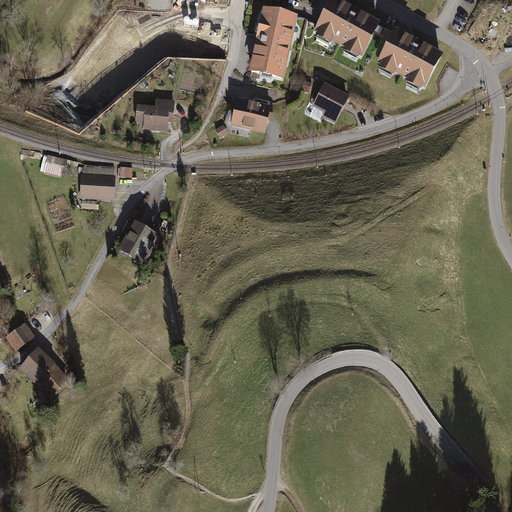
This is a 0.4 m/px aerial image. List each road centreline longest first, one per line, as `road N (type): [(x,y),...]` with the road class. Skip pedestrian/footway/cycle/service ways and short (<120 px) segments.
road 1 (residential): [(485,69),(443,103),(373,130),(172,165),(123,214),(77,300),(0,369)]
road 2 (unclassified): [(491,511),(477,481),(389,371),(347,358),(323,364),(287,394),(267,511)]
road 3 (unclassified): [(485,69),(500,116),(496,219),(511,257)]
road 4 (residential): [(375,0),(460,44),(485,69)]
